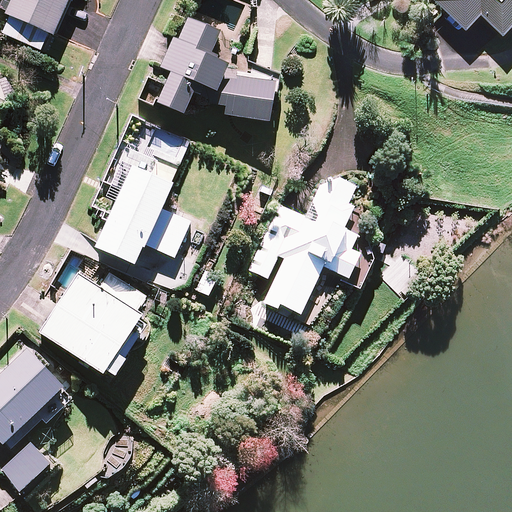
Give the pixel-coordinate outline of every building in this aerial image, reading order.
[(14,0),(0,34),(42,52),(50,36),(56,38),(72,0),(14,0)] [(511,0),(438,0),(439,0),(471,29),(485,13),(508,34),(511,30),(511,0)] [(230,75),(232,66),(212,61),(220,31),(178,20),(164,71),(171,72),(161,108),(188,115),(192,100),(227,110),(226,115),(269,126),(279,89),(230,75)] [(0,104),(15,99),(2,68),(0,69),(0,104)] [(102,185),(123,195),(98,249),(138,267),(175,187),(166,183),(171,173),(139,158),(131,175),(111,166),(102,185)] [(344,231),(351,215),(346,212),(356,191),(327,177),(311,210),(320,214),(316,224),(280,207),(249,271),(268,280),(279,256),(286,260),(267,300),(302,316),(324,268),(350,280),(361,256),(351,251),(357,238),(344,231)] [(110,374),(118,380),(129,363),(126,361),(145,331),(139,327),(145,318),(138,313),(147,298),(110,274),(101,289),(79,275),(41,334),(107,377),(110,374)] [(67,387),(31,349),(0,377),(0,440),(5,446),(67,387)] [(51,465),(33,446),(3,474),(21,493),(51,465)]
